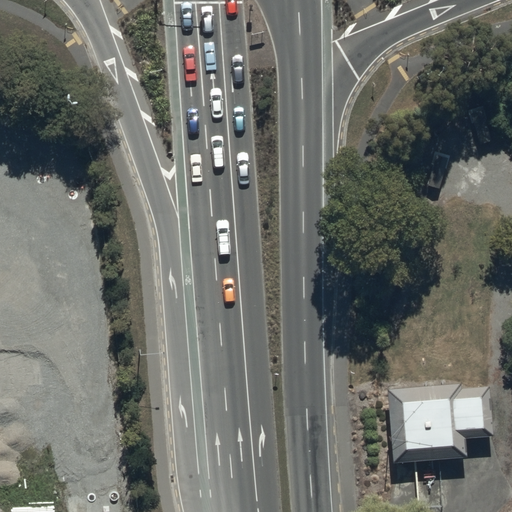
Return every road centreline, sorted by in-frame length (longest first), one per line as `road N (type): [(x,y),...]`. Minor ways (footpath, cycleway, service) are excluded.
road 1 (trunk): [(219,511),(185,439),(163,210),(84,0)]
road 2 (secondary): [(234,511),(195,0)]
road 3 (secondary): [(302,147),(312,511)]
road 4 (trunk): [(467,0),(359,50),(302,147)]
road 5 (secondary): [(298,0),(302,147)]
